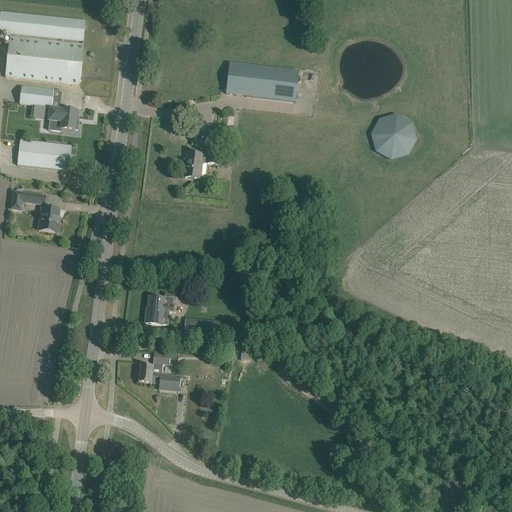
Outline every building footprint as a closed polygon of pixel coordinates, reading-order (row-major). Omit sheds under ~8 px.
[(63,44),(64,41),(83,43),(86,22),(1,13),(0,19),(0,34),(62,41),(61,43),(10,38),(5,79),(79,86),(83,47),(63,44)] [(226,95),(295,103),(299,73),(229,65),(226,95)] [(22,88),(19,105),(51,109),(53,93),(62,94),(62,93),(22,88)] [(50,110),(49,122),(50,122),(49,132),(62,133),(62,131),(75,132),(78,132),(78,124),(76,124),(77,113),(63,111),(63,112),(50,110)] [(396,115),(379,119),(370,135),(375,153),(392,162),(408,157),(417,141),(413,124),(396,115)] [(187,155),(186,164),(188,164),(202,166),(202,164),(218,166),(219,166),(229,167),(230,152),(221,151),(222,138),(210,137),(208,157),(187,155)] [(17,166),(58,171),(68,172),(71,147),(61,146),(20,142),(17,166)] [(202,166),(188,164),(186,178),(184,178),(184,179),(201,180),(202,166)] [(13,193),(11,210),(21,212),(23,204),(44,207),(46,198),(13,193)] [(41,209),(39,232),(59,234),(60,225),(58,224),(60,212),(41,209)] [(146,314),(145,325),(167,327),(169,313),(172,314),(174,299),(166,298),(166,300),(149,298),(148,314),(146,314)] [(184,336),(209,339),(209,344),(221,345),(223,334),(210,333),(211,322),(186,319),(184,336)] [(153,367),(152,375),(156,376),(162,376),(163,367),(169,367),(171,356),(159,354),(155,354),(154,366),(153,366),(153,367)] [(151,385),(155,385),(156,376),(152,375),(153,367),(141,366),(139,384),(151,385)] [(156,376),(155,385),(159,385),(159,391),(179,393),(181,378),(162,376),(156,376)]
